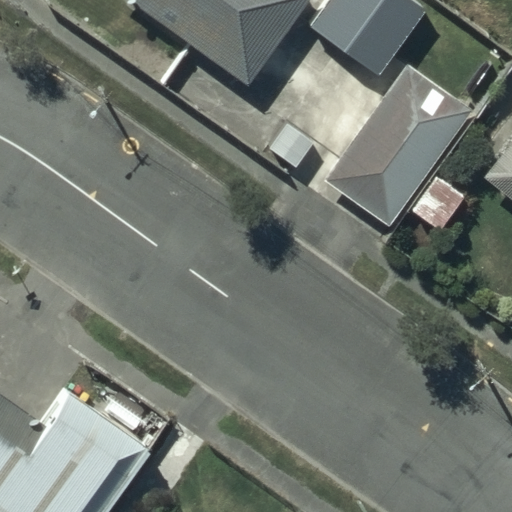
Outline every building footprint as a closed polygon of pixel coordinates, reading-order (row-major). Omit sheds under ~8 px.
[(295,0),(142,0),(244,72),(295,0)] [(422,1),(420,0),(315,0),(304,15),(373,67),(422,1)] [(403,55),(321,171),(385,218),(471,103),(403,55)] [(511,121),(478,166),(511,193),(511,121)] [(0,392),(0,511),(75,511),(126,442),(56,391),(36,418),(0,392)]
